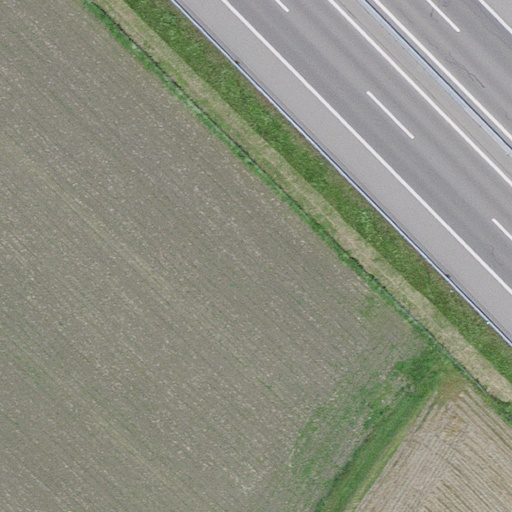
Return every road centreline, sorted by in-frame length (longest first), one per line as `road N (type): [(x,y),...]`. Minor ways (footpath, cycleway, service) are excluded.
road 1 (motorway): [(276,0),(511,238)]
road 2 (track): [(423,381),(333,511)]
